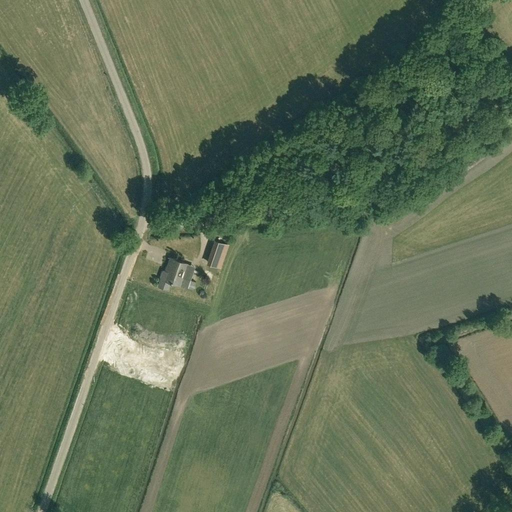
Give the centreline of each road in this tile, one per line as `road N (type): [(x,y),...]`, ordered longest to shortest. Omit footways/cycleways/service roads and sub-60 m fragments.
road 1 (unclassified): [(41,511),(146,198),(140,140),(84,0)]
road 2 (track): [(368,210),(141,226)]
